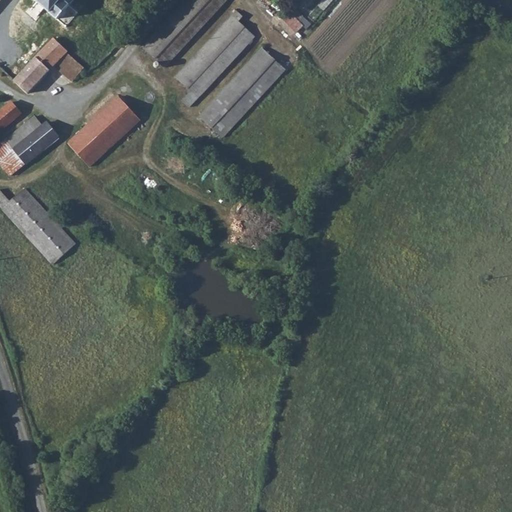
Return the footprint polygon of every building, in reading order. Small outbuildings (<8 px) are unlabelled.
[(35,0),(59,19),(70,5),(63,0),(35,0)] [(185,0),(142,47),(165,68),(227,0),(185,0)] [(176,77),(190,92),(182,100),(190,107),(256,37),(239,21),(243,16),(237,11),(176,77)] [(13,80),(28,93),(53,66),(71,82),(84,68),(66,53),(68,51),(54,38),(13,80)] [(199,116),(223,138),(286,70),(262,48),(199,116)] [(90,168),(141,122),(118,97),(68,142),(90,168)] [(0,111),(0,133),(23,115),(12,102),(0,111)] [(5,139),(13,149),(36,130),(28,120),(5,139)] [(13,149),(26,165),(59,138),(47,121),(36,130),(13,149)] [(0,142),(0,161),(12,177),(26,165),(13,149),(5,139),(0,142)] [(0,206),(53,266),(76,245),(25,189),(10,202),(0,189),(0,188),(0,206)]
